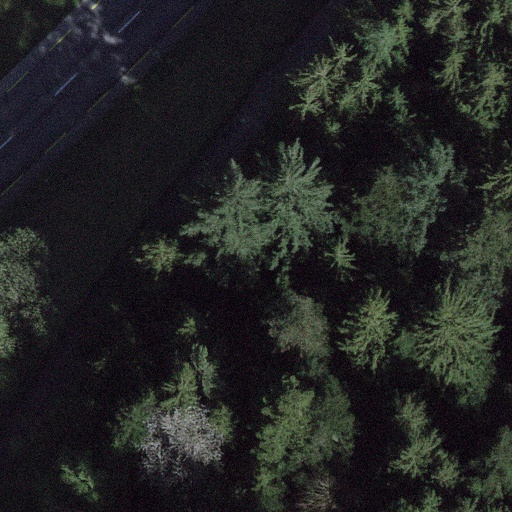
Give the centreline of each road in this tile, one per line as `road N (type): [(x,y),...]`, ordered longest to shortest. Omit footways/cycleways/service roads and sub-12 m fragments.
road 1 (track): [(339,0),(185,189),(0,461)]
road 2 (primary): [(0,150),(146,0)]
